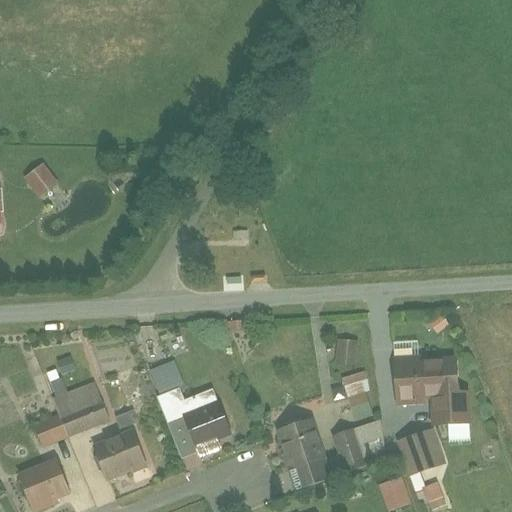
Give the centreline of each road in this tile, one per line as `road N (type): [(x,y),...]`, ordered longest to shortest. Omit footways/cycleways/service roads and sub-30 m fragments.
road 1 (unclassified): [(511,282),(139,307)]
road 2 (unclassified): [(139,307),(323,0)]
road 3 (unclassified): [(139,307),(0,314)]
